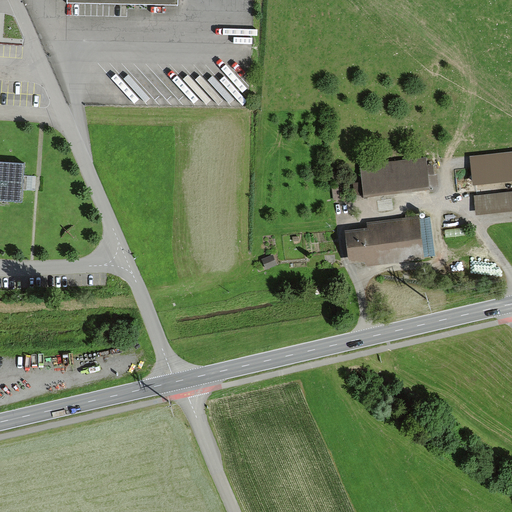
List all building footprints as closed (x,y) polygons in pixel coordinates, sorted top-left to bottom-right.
[(511,154),(471,159),(474,186),(511,181),(511,154)] [(427,160),(362,168),(365,198),(430,191),(427,160)] [(27,167),(0,165),(0,204),(25,206),(27,167)] [(511,192),(475,198),(477,216),(511,211),(511,192)] [(419,221),(344,232),(349,267),(424,256),(419,221)] [(274,258),(264,262),(267,271),(278,267),(274,258)]
